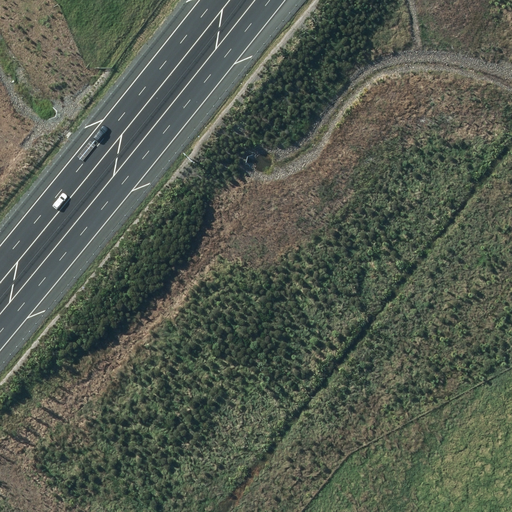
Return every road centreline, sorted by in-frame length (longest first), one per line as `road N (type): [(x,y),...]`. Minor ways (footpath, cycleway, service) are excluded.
road 1 (motorway): [(263,0),(0,322)]
road 2 (motorway): [(0,249),(203,0)]
